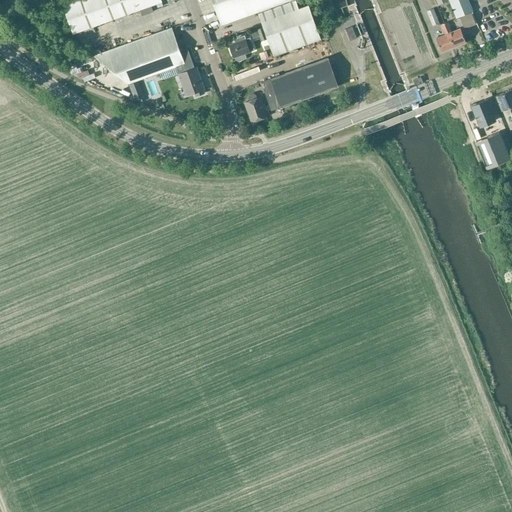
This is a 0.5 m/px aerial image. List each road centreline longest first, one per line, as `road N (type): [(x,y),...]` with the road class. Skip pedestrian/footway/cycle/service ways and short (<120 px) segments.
road 1 (tertiary): [(231,154),(293,140),(511,55)]
road 2 (tertiary): [(0,47),(131,136),(176,151),(231,154)]
road 3 (unclassified): [(231,154),(229,109),(191,0)]
